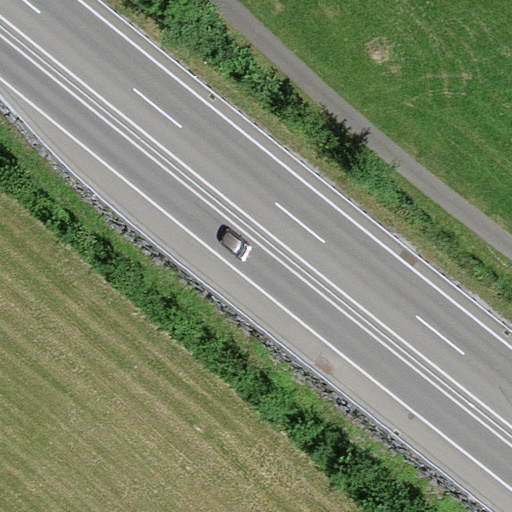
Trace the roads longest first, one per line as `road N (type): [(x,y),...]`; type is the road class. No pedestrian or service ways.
road 1 (trunk): [(0,55),(511,465)]
road 2 (trunk): [(511,391),(24,0)]
road 3 (track): [(224,0),(380,145),(511,246)]
